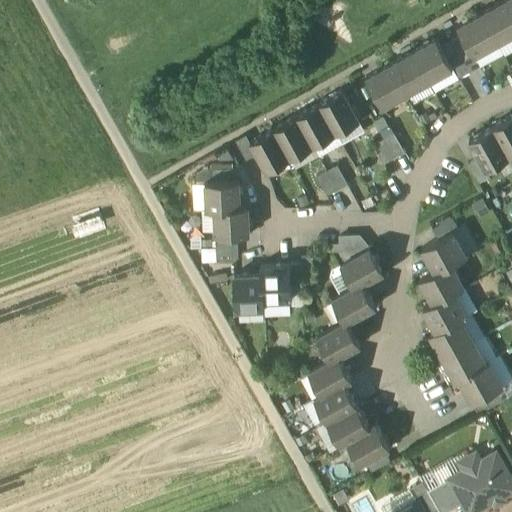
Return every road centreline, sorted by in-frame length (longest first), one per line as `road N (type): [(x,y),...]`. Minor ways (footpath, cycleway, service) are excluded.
road 1 (track): [(36,0),(326,511)]
road 2 (residential): [(400,225),(396,351),(421,426)]
road 3 (residential): [(511,99),(491,103),(437,149),(400,225)]
road 4 (residential): [(400,225),(274,222)]
